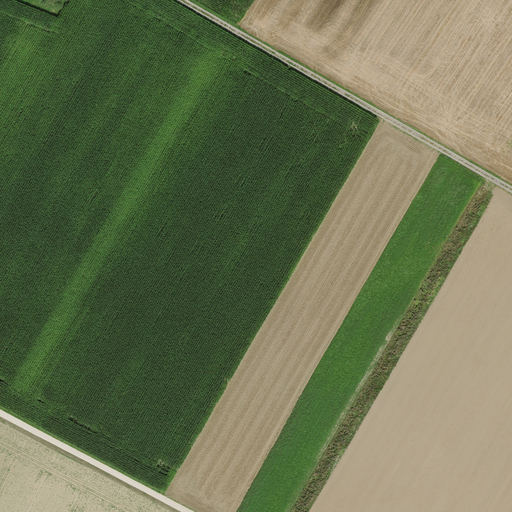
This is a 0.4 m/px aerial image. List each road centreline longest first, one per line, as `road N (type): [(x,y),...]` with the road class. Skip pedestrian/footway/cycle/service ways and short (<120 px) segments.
road 1 (track): [(177,0),(511,191)]
road 2 (track): [(178,511),(0,415)]
